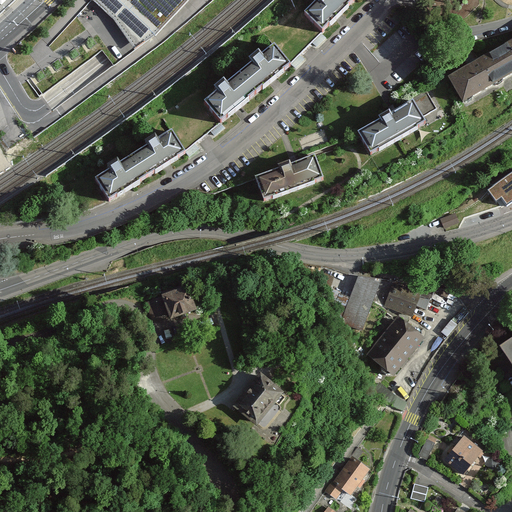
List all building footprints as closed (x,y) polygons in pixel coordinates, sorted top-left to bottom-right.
[(0,0),(0,15),(16,0),(0,0)] [(116,0),(123,6),(119,9),(125,17),(131,25),(136,19),(155,36),(189,0),(116,0)] [(321,0),(305,16),(322,33),(355,0),(321,0)] [(511,40),(450,77),(465,102),(511,74),(511,40)] [(203,105),(221,126),(290,67),(272,45),(203,105)] [(380,121),(358,134),(372,157),(425,126),(411,102),(390,114),(387,109),(376,116),(380,121)] [(144,149),(130,157),(145,181),(185,155),(171,132),(155,142),(152,137),(141,144),(144,149)] [(106,174),(94,182),(107,204),(145,181),(130,157),(116,166),(114,161),(103,168),(106,174)] [(279,171),(256,179),(264,203),(325,181),(316,157),(291,166),(290,161),(277,166),(279,171)] [(511,175),(494,189),(508,208),(511,204),(511,175)] [(440,220),(443,231),(460,226),(456,215),(440,220)] [(331,289),(335,277),(312,270),(308,282),(331,289)] [(344,326),(360,332),(381,281),(365,275),(344,326)] [(393,281),(384,305),(413,316),(422,291),(393,281)] [(186,287),(146,303),(156,327),(195,311),(186,287)] [(366,354),(395,377),(424,341),(395,318),(366,354)] [(511,337),(498,348),(511,369),(511,337)] [(261,377),(237,405),(261,425),(276,407),(280,411),(288,401),(261,377)] [(428,437),(422,454),(429,457),(435,440),(428,437)] [(463,437),(444,461),(466,478),(485,453),(463,437)] [(352,457),(326,494),(338,502),(344,493),(351,498),(370,470),(352,457)] [(414,497),(428,498),(429,484),(415,483),(414,497)]
